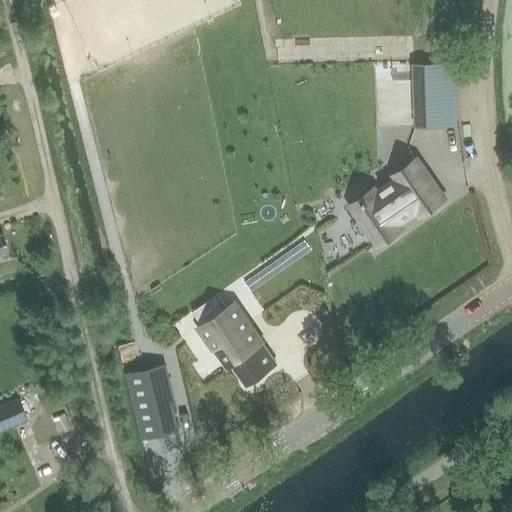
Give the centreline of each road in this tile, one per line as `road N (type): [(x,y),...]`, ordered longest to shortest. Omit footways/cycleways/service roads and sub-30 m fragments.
road 1 (track): [(127,511),(5,0)]
road 2 (secondary): [(183,511),(511,288)]
road 3 (unclassified): [(511,258),(486,123),(490,0)]
road 4 (unclassified): [(376,511),(511,420)]
